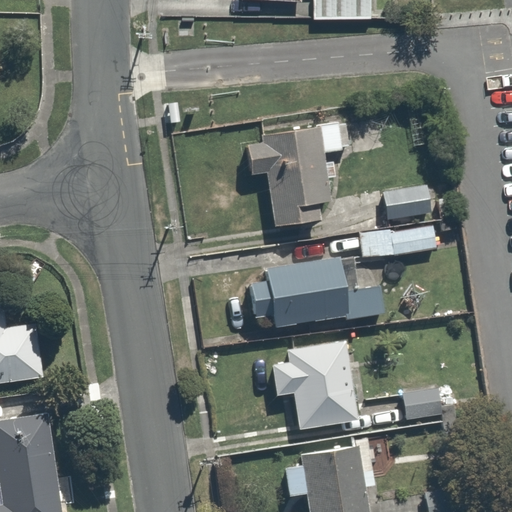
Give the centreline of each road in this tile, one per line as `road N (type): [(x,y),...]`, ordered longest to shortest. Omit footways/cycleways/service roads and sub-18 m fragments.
road 1 (unclassified): [(168,511),(117,183)]
road 2 (unclassified): [(117,183),(99,0)]
